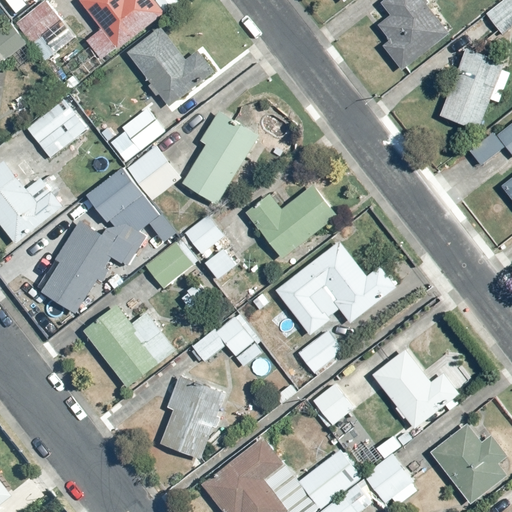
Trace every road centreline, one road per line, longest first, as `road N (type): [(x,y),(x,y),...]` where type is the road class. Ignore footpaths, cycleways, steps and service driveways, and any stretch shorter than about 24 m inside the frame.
road 1 (residential): [(259,0),(511,326)]
road 2 (residential): [(0,348),(127,511)]
